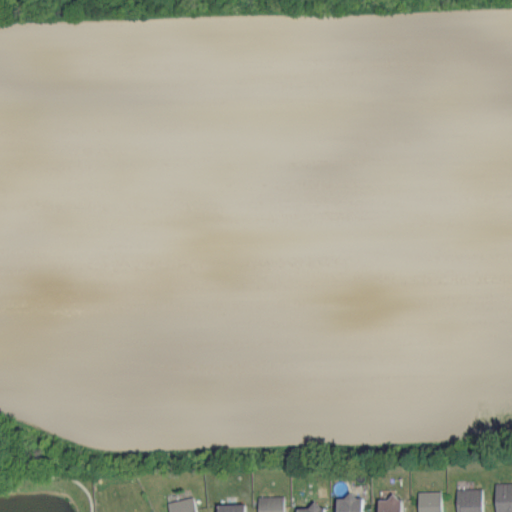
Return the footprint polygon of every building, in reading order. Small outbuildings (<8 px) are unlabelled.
[(511,511),(511,481),(495,482),(495,511),(511,511)] [(457,511),(482,511),(482,487),(457,487),(457,511)] [(441,511),(441,489),(418,490),(418,511),(441,511)] [(336,494),(336,511),(362,511),(362,493),(336,494)] [(283,511),(284,494),(258,495),(258,511),(283,511)] [(378,495),(378,511),(401,511),(401,495),(378,495)]
